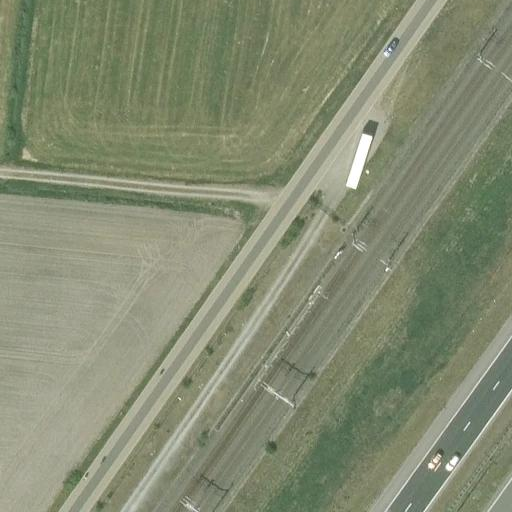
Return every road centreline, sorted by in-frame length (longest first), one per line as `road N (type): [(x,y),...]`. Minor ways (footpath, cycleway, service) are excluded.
road 1 (tertiary): [(433,0),(79,511)]
road 2 (motorway): [(511,356),(399,511)]
